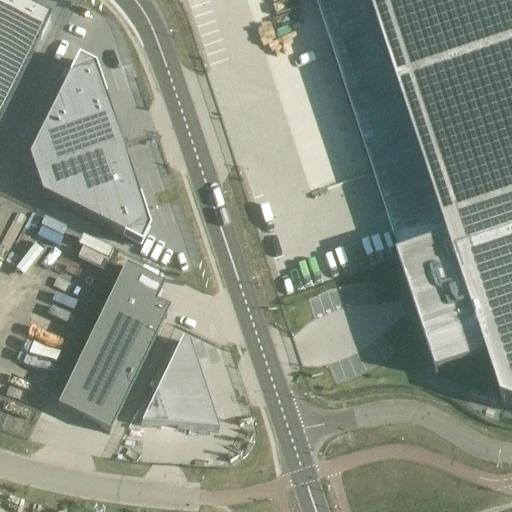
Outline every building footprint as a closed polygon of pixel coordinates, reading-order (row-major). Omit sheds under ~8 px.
[(4,0),(0,0),(0,123),(50,21),(4,0)] [(511,0),(315,0),(373,175),(374,176),(401,259),(397,261),(400,267),(403,266),(441,381),(443,386),(447,387),(456,384),(498,399),(501,406),(511,410),(511,0)] [(77,62),(28,161),(41,199),(140,248),(148,232),(122,153),(94,70),(77,62)] [(125,268),(56,410),(110,436),(170,311),(156,305),(165,287),(125,268)] [(182,343),(141,428),(218,434),(189,346),(182,343)]
